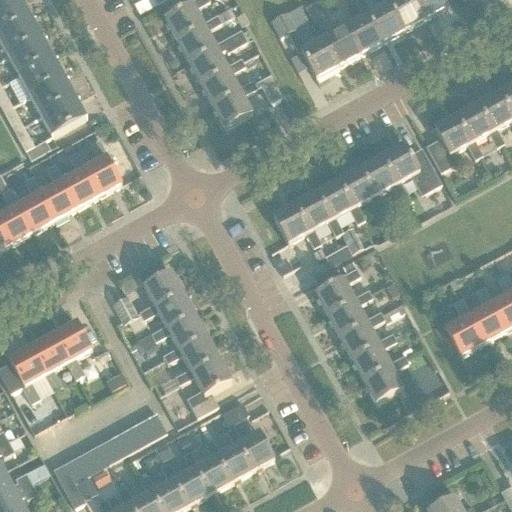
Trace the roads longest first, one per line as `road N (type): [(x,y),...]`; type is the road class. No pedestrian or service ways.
road 1 (residential): [(192,197),(511,26)]
road 2 (residential): [(355,491),(192,197)]
road 3 (residential): [(192,197),(86,0)]
road 4 (residential): [(0,306),(192,197)]
road 5 (residential): [(355,491),(511,405)]
